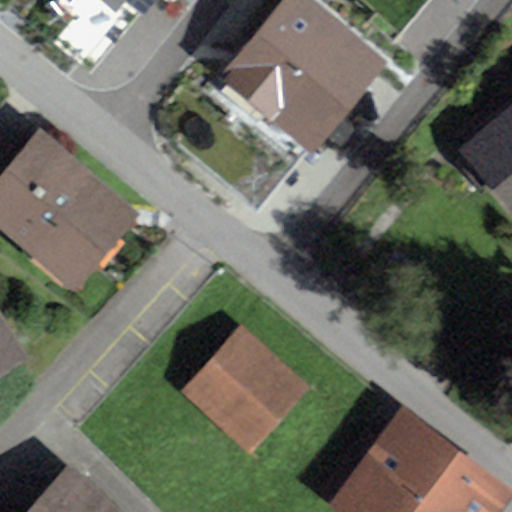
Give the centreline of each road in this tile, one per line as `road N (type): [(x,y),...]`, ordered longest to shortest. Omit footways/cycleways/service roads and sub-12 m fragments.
road 1 (residential): [(281,274),(496,0)]
road 2 (residential): [(204,215),(0,443)]
road 3 (residential): [(511,473),(281,274)]
road 4 (residential): [(108,137),(217,0)]
road 5 (residential): [(108,137),(0,49)]
road 6 (residential): [(204,215),(108,137)]
